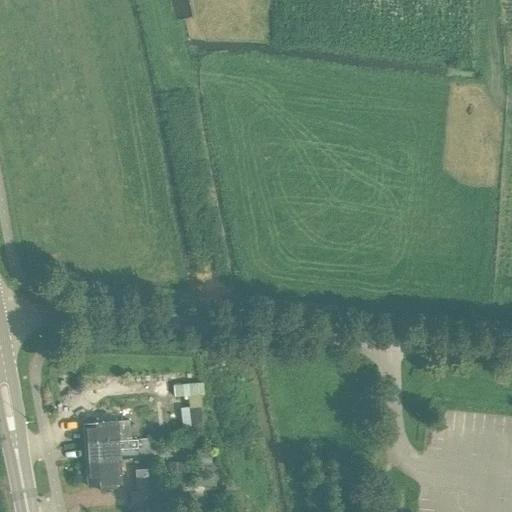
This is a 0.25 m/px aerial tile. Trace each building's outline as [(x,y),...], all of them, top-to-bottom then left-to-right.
[(199,383),(173,384),(173,396),(201,394),(203,394),(202,382),(199,383)] [(202,429),(199,407),(190,408),(192,431),(202,429)] [(117,422),(83,425),(85,444),(131,442),(136,442),(136,440),(131,440),(130,431),(129,421),(117,422)] [(131,442),(85,444),(86,464),(121,463),(120,450),(131,449),(136,449),(136,442),(131,442)] [(195,449),(196,467),(212,467),(212,449),(195,449)] [(121,463),(86,464),(87,487),(102,486),(103,493),(113,492),(113,485),(123,484),(121,463)] [(169,464),(169,480),(184,480),(184,464),(169,464)] [(153,508),(157,508),(154,468),(135,470),(137,491),(131,492),(133,506),(153,504),(153,508)]
